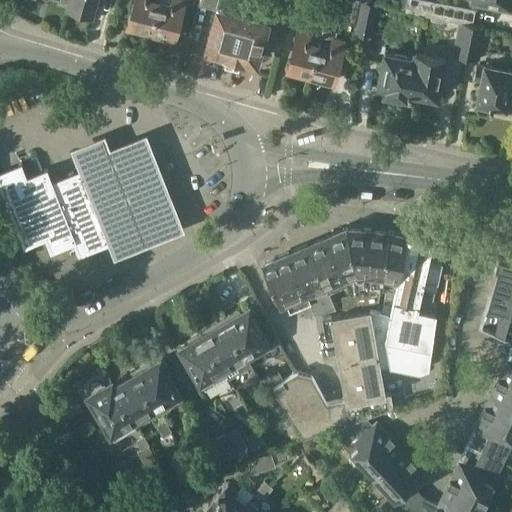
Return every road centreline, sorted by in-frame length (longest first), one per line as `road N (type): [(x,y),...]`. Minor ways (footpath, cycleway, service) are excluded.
road 1 (tertiary): [(251,161),(216,113),(0,53)]
road 2 (tertiary): [(51,319),(91,311),(214,241),(246,195),(251,161)]
road 3 (residential): [(421,440),(460,408),(466,331),(494,234)]
road 4 (tertiary): [(251,161),(440,180)]
road 5 (residential): [(116,511),(40,409)]
